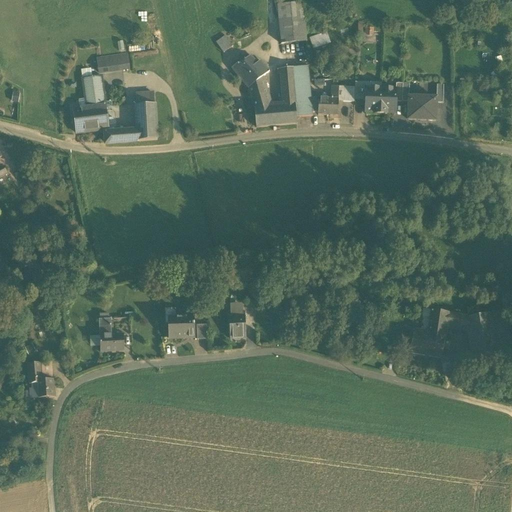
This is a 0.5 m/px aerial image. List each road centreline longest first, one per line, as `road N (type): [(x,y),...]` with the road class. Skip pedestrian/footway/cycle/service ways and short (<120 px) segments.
road 1 (unclassified): [(53,511),(58,408),(79,381),(123,366),(277,352),(511,411)]
road 2 (residential): [(511,151),(322,131),(92,151),(0,130)]
